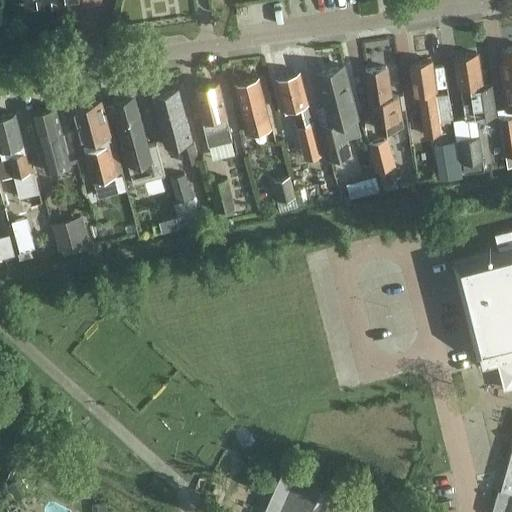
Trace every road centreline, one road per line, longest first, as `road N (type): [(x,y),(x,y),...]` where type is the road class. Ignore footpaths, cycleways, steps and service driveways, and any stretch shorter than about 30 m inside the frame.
road 1 (residential): [(0,79),(504,0)]
road 2 (unclassified): [(471,511),(433,352)]
